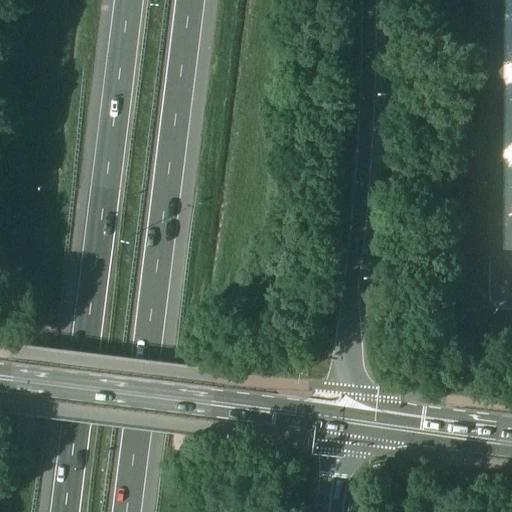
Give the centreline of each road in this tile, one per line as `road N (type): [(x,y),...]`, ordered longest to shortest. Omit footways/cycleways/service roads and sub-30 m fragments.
road 1 (motorway): [(127,0),(63,511)]
road 2 (motorway): [(125,511),(188,0)]
road 3 (motorway): [(403,423),(362,391),(350,363),(368,0)]
road 4 (secondary): [(338,419),(0,377)]
road 5 (unknown): [(509,0),(502,212),(511,270)]
road 6 (secondary): [(338,419),(511,451)]
